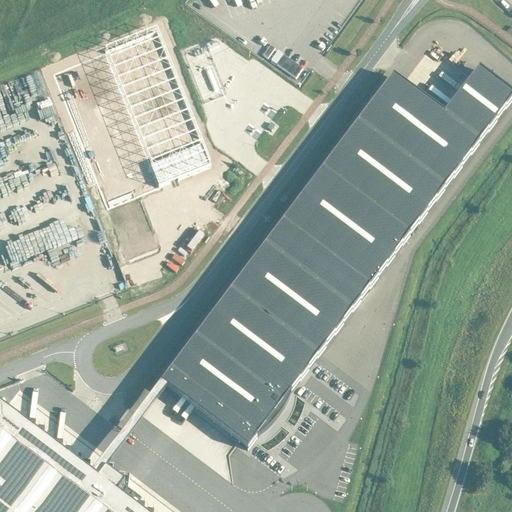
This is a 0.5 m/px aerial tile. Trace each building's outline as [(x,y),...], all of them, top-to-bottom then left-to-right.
[(339,0),(332,0),(313,29),(334,43),(352,18),(342,11),(346,5),(339,0)] [(157,34),(53,75),(107,210),(211,169),(157,34)] [(218,42),(207,47),(209,52),(220,48),(218,42)] [(249,59),(259,62),(261,55),(251,52),(249,59)] [(279,53),(272,63),(296,80),(303,70),(279,53)] [(248,452),(511,101),(511,96),(479,72),(444,118),(393,79),(160,386),(248,452)] [(16,155),(2,159),(11,186),(24,182),(16,155)] [(22,255),(14,257),(16,264),(24,262),(22,255)] [(0,511),(138,511),(85,471),(0,407),(0,511)]
